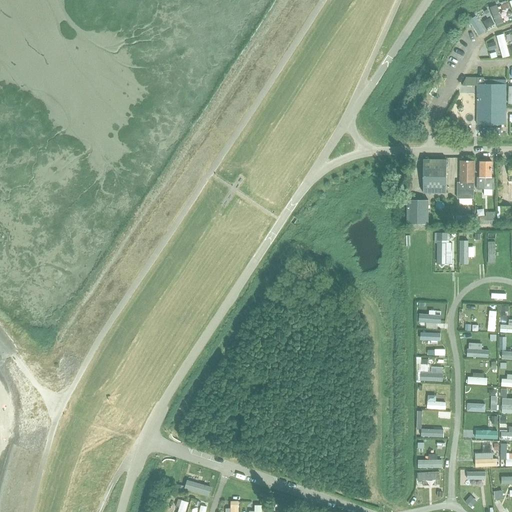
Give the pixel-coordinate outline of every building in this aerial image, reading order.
[(506,1),(501,4),(502,6),(501,6),(503,11),(509,8),(506,1)] [(476,33),(482,30),(473,13),(467,17),(476,33)] [(486,49),(493,47),(491,41),(484,43),(486,49)] [(466,77),(463,85),(478,85),(478,84),(478,77),(466,77)] [(506,124),(506,84),(484,84),(478,84),(478,85),(477,124),(506,124)] [(423,193),(446,193),(447,160),(424,159),(423,193)] [(474,182),(475,161),(460,161),(460,182),(458,182),(458,190),(458,200),(460,200),(474,200),(474,190),(474,182)] [(480,177),(477,177),(477,189),(484,189),(492,189),(495,189),(495,183),(495,177),(492,177),(492,161),(480,161),(480,177)] [(428,215),(429,200),(419,200),(408,200),(408,218),(408,224),(419,224),(428,224),(428,215)] [(510,220),(511,206),(502,206),(502,220),(510,220)] [(487,217),(481,217),(482,224),(494,224),(494,222),(494,213),(487,213),(487,217)] [(31,441),(41,444),(48,421),(30,415),(26,428),(34,430),(31,441)] [(412,472),(411,483),(437,484),(437,473),(412,472)] [(460,473),(460,483),(486,482),(486,473),(460,473)] [(186,477),(182,487),(206,495),(210,485),(186,477)] [(502,490),(494,491),(495,499),(503,498),(502,490)] [(471,496),(465,502),(471,507),(477,501),(471,496)] [(182,511),(186,500),(176,497),(173,505),(177,506),(174,511),(182,511)] [(252,509),(247,508),(247,511),(260,511),(260,503),(253,503),(252,509)]
